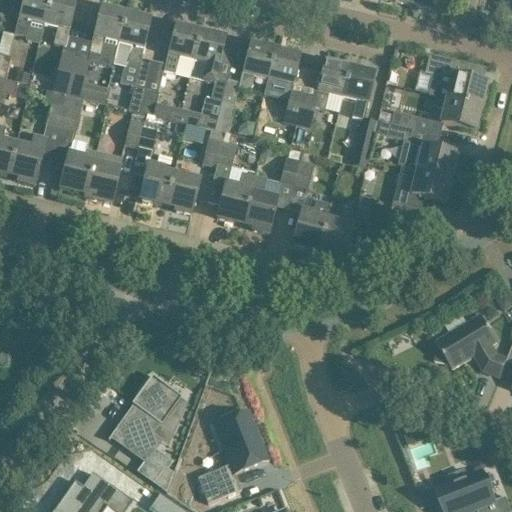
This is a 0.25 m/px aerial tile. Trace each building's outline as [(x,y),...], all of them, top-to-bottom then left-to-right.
[(44,27),(49,7),(50,0),(22,0),(14,38),(26,41),(31,23),(44,27)] [(63,0),(50,0),(49,7),(44,27),(58,30),(54,47),(65,49),(76,3),(63,0)] [(405,0),(404,6),(429,13),(432,0),(405,0)] [(511,0),(504,0),(500,17),(511,19),(511,0)] [(126,15),(100,9),(86,63),(86,64),(88,64),(112,70),(114,62),(124,25),(126,15)] [(114,62),(140,68),(151,21),(126,15),(124,25),(114,62)] [(200,33),(174,27),(163,74),(189,80),(193,63),(198,43),(200,33)] [(226,40),(200,33),(198,43),(193,63),(189,80),(214,86),(226,40)] [(268,82),(273,61),(275,52),(249,45),(239,86),(227,83),(222,105),(235,108),(239,92),(250,95),(255,78),(268,82)] [(291,95),(300,58),(275,52),(273,61),(268,82),(280,85),(277,102),(288,104),(283,127),(296,130),(303,98),(291,95)] [(10,60),(8,59),(0,57),(0,81),(5,83),(10,60)] [(45,93),(66,98),(75,61),(61,57),(52,94),(45,92),(45,93)] [(471,107),(481,110),(486,85),(463,80),(466,67),(429,58),(425,76),(433,78),(428,97),(434,98),(471,107)] [(68,99),(79,101),(88,64),(86,64),(86,63),(75,61),(66,98),(68,99)] [(303,98),(296,130),(309,133),(314,110),(324,113),(329,96),(343,99),(348,80),(350,70),(324,64),(315,101),(303,98)] [(352,119),(361,122),(363,122),(375,76),(350,70),(348,80),(343,99),(356,103),(352,119)] [(17,86),(29,88),(31,77),(16,73),(13,85),(17,86)] [(13,98),(17,86),(13,85),(5,83),(0,81),(0,102),(2,95),(13,98)] [(29,88),(17,86),(13,98),(25,101),(29,88)] [(140,116),(146,93),(134,90),(128,113),(140,116)] [(42,105),(50,106),(44,131),(59,135),(68,99),(66,98),(45,93),(42,105)] [(146,118),(153,119),(156,107),(159,96),(146,93),(140,116),(146,118)] [(475,134),(481,110),(471,107),(434,98),(432,109),(443,112),(440,126),(475,134)] [(83,103),(68,99),(59,135),(74,138),(83,103)] [(222,105),(206,101),(202,117),(198,131),(215,135),(222,105)] [(235,108),(222,105),(215,135),(228,138),(235,108)] [(177,125),(186,128),(198,131),(202,117),(180,113),(177,125)] [(414,133),(417,120),(393,114),(390,127),(390,128),(414,133)] [(137,151),(144,126),(130,122),(124,148),(137,151)] [(401,169),(451,181),(457,157),(411,146),(414,133),(390,128),(390,127),(376,124),(373,136),(403,144),(397,168),(401,169)] [(150,154),(157,129),(153,128),(144,126),(137,151),(138,151),(150,154)] [(1,144),(4,131),(0,130),(0,175),(9,178),(16,147),(1,144)] [(201,167),(215,170),(221,145),(223,137),(210,134),(201,167)] [(16,147),(9,178),(18,180),(17,184),(34,188),(46,142),(33,139),(30,151),(16,147)] [(85,201),(96,155),(85,152),(86,146),(74,143),(71,156),(68,155),(59,191),(85,197),(84,200),(85,201)] [(229,174),(235,148),(221,145),(207,206),(219,209),(216,221),(243,227),(254,178),(242,175),(239,188),(226,185),(229,174)] [(356,145),(350,168),(364,172),(365,166),(370,148),(356,145)] [(273,157),(274,149),(262,146),(259,159),(266,160),(273,157)] [(122,161),(96,155),(85,201),(111,207),(120,171),(122,161)] [(293,189),(299,163),(287,161),(281,186),(293,189)] [(306,192),(312,167),(299,163),(293,189),(306,192)] [(163,170),(148,166),(145,178),(139,202),(165,208),(173,176),(162,173),(163,170)] [(445,206),(451,181),(401,169),(392,206),(420,213),(423,200),(445,206)] [(191,218),(193,208),(199,182),(173,176),(165,208),(175,211),(174,214),(191,218)] [(267,181),(254,178),(243,227),(253,230),(252,233),(268,237),(277,201),(263,197),(267,181)] [(373,203),(359,199),(353,223),(367,227),(373,203)] [(311,214),(301,212),(292,247),(318,254),(317,257),(318,257),(329,206),(314,202),(311,214)] [(330,204),(329,206),(318,257),(344,264),(353,228),(339,225),(343,207),(330,204)] [(502,315),(511,309),(511,301),(508,295),(495,303),(502,315)] [(438,352),(435,364),(447,367),(449,366),(452,372),(474,358),(484,374),(501,380),(508,362),(498,358),(492,348),(498,345),(482,318),(437,346),(440,351),(438,352)] [(133,408),(109,441),(145,466),(162,443),(153,436),(159,427),(160,428),(181,399),(152,378),(131,407),(133,408)] [(266,464),(247,414),(214,427),(232,477),(266,464)] [(403,436),(415,432),(411,422),(400,426),(403,436)] [(153,486),(166,495),(173,476),(165,470),(153,486)] [(438,492),(445,511),(477,511),(495,505),(482,474),(467,480),(465,473),(450,479),(453,486),(438,492)] [(106,511),(108,509),(112,511),(129,511),(134,505),(93,476),(83,489),(74,483),(53,511),(106,511)] [(182,511),(159,496),(149,511),(150,511),(182,511)]
